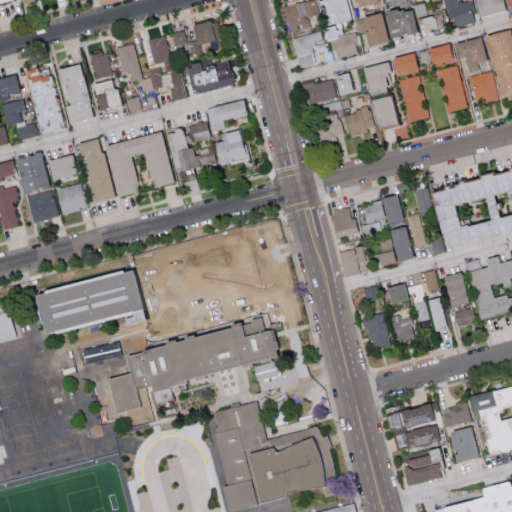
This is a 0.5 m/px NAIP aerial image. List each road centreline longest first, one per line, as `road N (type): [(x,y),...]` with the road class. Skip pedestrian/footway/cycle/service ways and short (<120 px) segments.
road 1 (residential): [(0,270),(511,136)]
road 2 (residential): [(0,48),(182,0)]
road 3 (residential): [(354,392),(511,351)]
road 4 (secondary): [(386,511),(354,392)]
